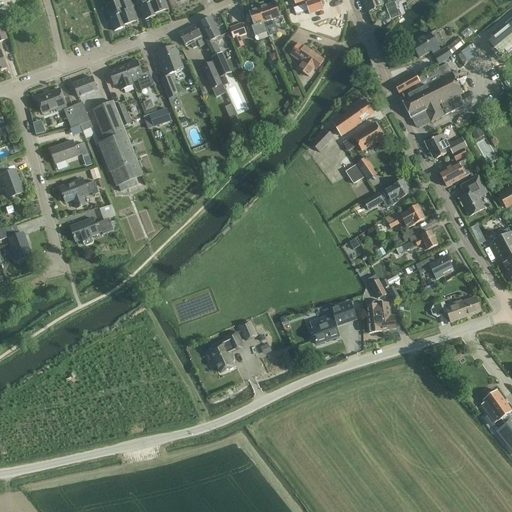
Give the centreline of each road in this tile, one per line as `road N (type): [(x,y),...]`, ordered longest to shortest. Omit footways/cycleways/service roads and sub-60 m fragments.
road 1 (unclassified): [(0,472),(220,424),(305,381),(508,309)]
road 2 (tertiary): [(508,309),(463,240),(387,89),(354,0)]
road 3 (residential): [(63,267),(15,87)]
road 4 (residential): [(64,66),(235,0)]
